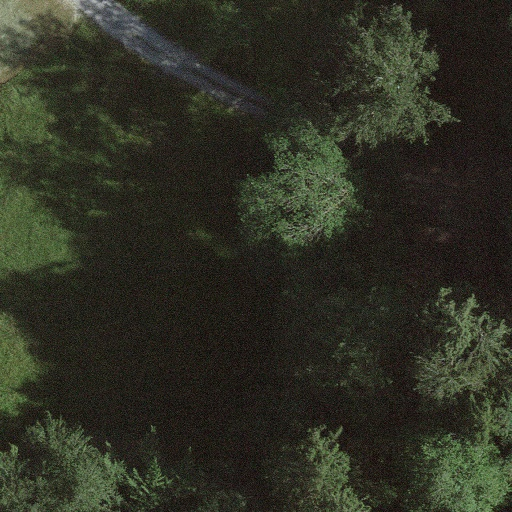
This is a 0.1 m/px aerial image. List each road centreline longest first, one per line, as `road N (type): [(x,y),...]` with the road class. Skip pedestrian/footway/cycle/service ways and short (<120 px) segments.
road 1 (track): [(97,0),(188,72),(468,183),(511,272)]
road 2 (track): [(511,15),(468,183)]
